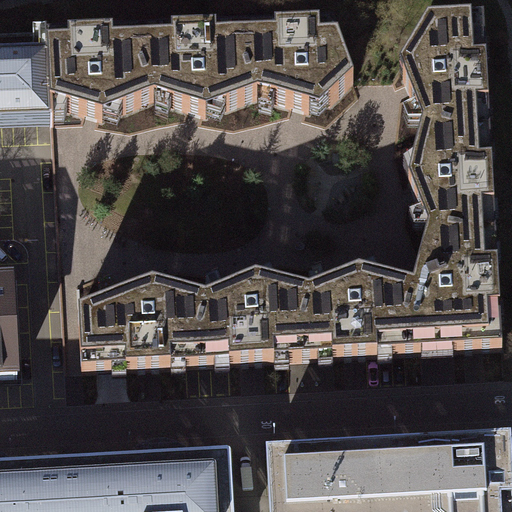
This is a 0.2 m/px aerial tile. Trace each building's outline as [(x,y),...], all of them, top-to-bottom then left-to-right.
[(210,0),(211,13),(251,12),(250,0),(210,0)] [(413,99),(427,135),(456,140),(456,144),(469,144),(470,151),(491,149),(485,25),(433,28),(404,74),(410,90),(413,99)] [(234,88),(241,108),(258,101),(292,111),(298,113),(306,115),(310,116),(314,104),(330,109),(354,87),(333,30),(246,34),(247,71),(251,81),(234,88)] [(131,92),(138,112),(156,106),(188,115),(195,117),(202,119),(205,120),(228,113),(241,108),(234,88),(251,81),(247,71),(246,34),(142,39),(144,74),(147,86),(131,92)] [(123,117),(138,112),(131,92),(147,86),(144,74),(142,39),(47,43),(51,110),(66,114),(83,119),(91,121),(99,124),(102,125),(123,117)] [(497,251),(491,149),(470,151),(469,144),(456,144),(456,140),(427,135),(413,186),(413,188),(416,196),(419,203),(432,236),(462,242),(461,246),(475,245),(475,252),(497,251)] [(462,242),(432,236),(426,261),(417,294),(394,290),(390,306),(408,311),(404,323),(400,322),(400,336),(394,337),(394,359),(438,356),(503,352),(497,251),(475,252),(475,245),(461,246),(462,242)] [(408,311),(390,306),(394,290),(363,282),(358,284),(351,286),(343,289),(311,300),(300,330),(296,328),(297,342),(290,343),(292,364),(348,361),(394,359),(394,337),(400,336),(400,322),(404,323),(408,311)] [(0,382),(18,381),(13,285),(0,285),(0,382)] [(239,293),(207,305),(198,334),(193,334),(194,348),(187,348),(189,370),(292,364),(290,343),(297,342),(296,328),(300,330),(311,300),(258,286),(253,288),(247,290),(239,293)] [(82,376),(189,370),(187,348),(194,348),(193,334),(198,334),(207,305),(152,290),(150,291),(143,294),(136,297),(79,320),(82,376)] [(511,511),(511,449),(511,443),(268,456),(270,511),(511,511)] [(233,511),(231,459),(74,467),(75,511),(233,511)] [(75,511),(74,467),(0,471),(0,511),(75,511)]
